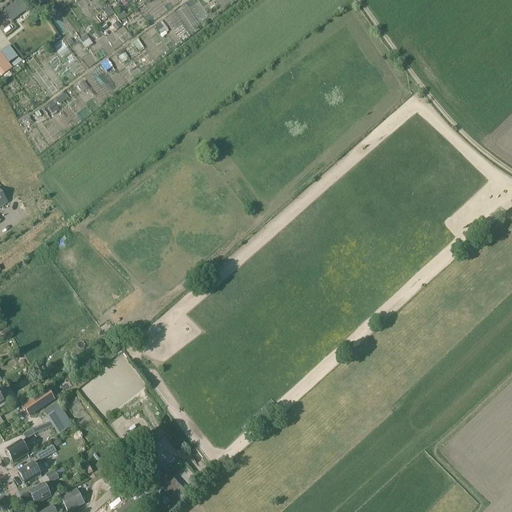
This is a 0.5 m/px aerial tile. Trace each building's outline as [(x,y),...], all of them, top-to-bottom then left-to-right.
[(110,7),(104,11),(109,18),(114,14),(110,7)] [(117,22),(113,26),(116,31),(121,27),(117,22)] [(80,39),(83,43),(89,39),(86,35),(80,39)] [(75,38),(73,36),(67,40),(70,45),(79,40),(77,37),(75,38)] [(0,72),(2,76),(12,69),(10,66),(8,64),(0,53),(0,52),(0,72)] [(57,99),(48,106),(52,111),(53,113),(58,109),(58,108),(57,107),(61,104),(57,99)] [(0,190),(0,207),(8,202),(0,190)] [(48,391),(32,402),(31,400),(23,405),(30,416),(54,400),(48,391)] [(31,430),(23,435),(26,440),(35,435),(53,427),(59,435),(72,427),(61,409),(48,418),(50,422),(31,430)] [(20,442),(6,451),(13,462),(27,453),(20,442)] [(36,457),(39,462),(56,452),(53,447),(36,457)] [(142,457),(139,454),(132,460),(130,461),(133,465),(142,457)] [(188,495),(154,458),(143,468),(177,506),(188,495)] [(18,474),(17,475),(22,484),(24,483),(24,484),(36,477),(40,475),(45,472),(41,465),(38,467),(36,464),(33,465),(32,464),(18,473),(18,474)] [(54,472),(45,477),(42,479),(39,480),(38,481),(41,487),(29,493),(35,505),(49,497),(46,490),(48,489),(46,485),(57,479),(55,475),(55,473),(54,472)] [(147,489),(134,500),(138,505),(151,494),(147,489)] [(76,490),(60,499),(67,511),(69,511),(84,504),(76,490)] [(161,490),(155,495),(162,503),(165,507),(171,502),(168,499),(168,498),(161,490)] [(118,511),(133,511),(136,510),(130,503),(118,511)]
